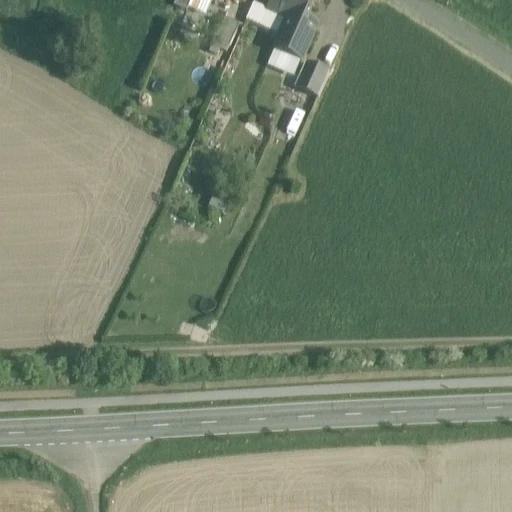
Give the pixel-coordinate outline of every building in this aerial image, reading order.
[(222,2),(217,0),(193,0),(192,3),(216,15),(222,2)] [(312,0),(271,0),(267,9),(268,10),(260,26),(280,35),(288,18),(302,25),(303,22),(312,0)] [(237,24),(222,17),(212,39),(228,46),(237,24)] [(302,25),(288,18),(280,35),(274,49),(301,62),(316,28),(303,22),(302,25)] [(329,74),(305,63),(294,87),(318,98),(329,74)] [(201,149),(219,157),(232,127),(214,119),(201,149)]
